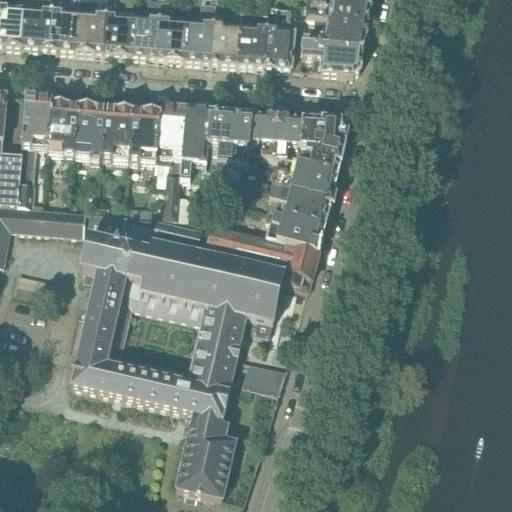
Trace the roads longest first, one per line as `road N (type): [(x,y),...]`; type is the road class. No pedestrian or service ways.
road 1 (residential): [(269,511),(302,420),(384,108)]
road 2 (residential): [(0,76),(384,108)]
